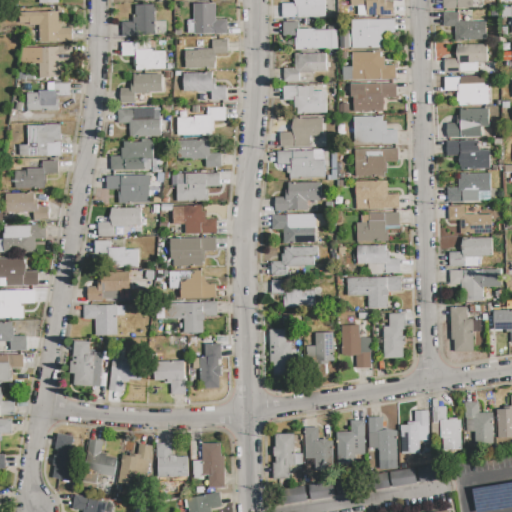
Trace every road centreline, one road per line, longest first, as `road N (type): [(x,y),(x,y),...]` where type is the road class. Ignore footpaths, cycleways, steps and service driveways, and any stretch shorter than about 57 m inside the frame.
road 1 (residential): [(31,511),(96,97),(94,0)]
road 2 (residential): [(249,511),(251,0)]
road 3 (residential): [(45,410),(147,420),(216,415),(511,371)]
road 4 (residential): [(431,387),(418,0)]
